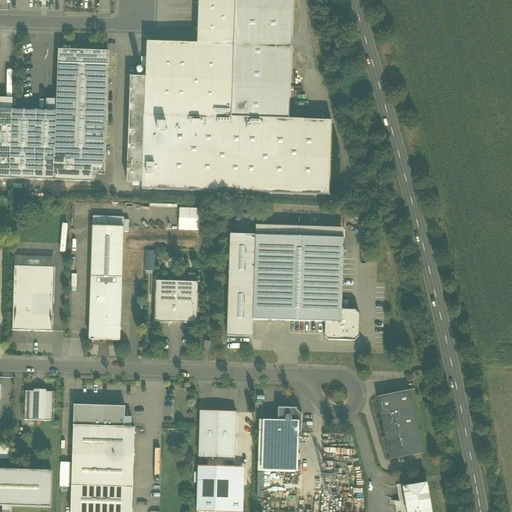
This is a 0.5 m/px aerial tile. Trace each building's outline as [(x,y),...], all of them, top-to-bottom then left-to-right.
[(232,118),(235,0),(198,0),(197,44),(147,43),(146,78),(130,77),(127,183),(142,183),(142,190),(329,196),(332,122),(303,121),(289,120),(232,118)] [(292,0),(235,0),(232,118),(289,120),(292,0)] [(58,51),(58,64),(108,66),(108,52),(58,51)] [(104,173),(108,66),(58,64),(57,100),(47,100),(46,112),(12,111),(13,99),(0,98),(0,179),(94,182),(95,172),(104,173)] [(202,209),(180,209),(179,231),(201,231),(202,209)] [(343,210),(332,209),(332,223),(343,224),(343,210)] [(93,217),(93,227),(124,228),(124,218),(93,217)] [(256,226),(256,236),(344,239),(344,229),(256,226)] [(124,228),(93,227),(91,277),(122,278),(124,228)] [(230,235),(227,337),(252,338),(253,320),(256,236),(230,235)] [(253,320),(325,323),(341,323),(342,311),(344,239),(256,236),(253,320)] [(15,257),(14,267),(54,268),(55,258),(15,257)] [(12,331),(52,332),(54,268),(14,267),(12,331)] [(91,277),(90,328),(120,329),(122,278),(91,277)] [(154,322),(197,324),(198,283),(155,282),(154,322)] [(356,311),(342,311),(341,323),(325,323),(325,337),(328,341),(352,341),(352,339),(356,335),(359,335),(360,315),(356,311)] [(120,341),(120,329),(90,328),(89,340),(90,340),(92,342),(93,342),(95,340),(120,341)] [(25,421),(54,422),(54,393),(46,392),(46,391),(34,390),(34,392),(26,392),(25,421)] [(380,401),(391,457),(405,454),(406,455),(421,452),(409,394),(394,397),(394,398),(380,401)] [(74,406),(74,427),(125,428),(125,407),(74,406)] [(258,472),(295,473),(296,433),(301,433),(302,414),(301,414),(301,415),(296,409),(297,410),(297,409),(278,408),(278,421),(260,421),(258,472)] [(199,457),(235,458),(236,413),(200,412),(199,457)] [(74,427),(72,487),(133,489),(134,428),(125,428),(74,427)] [(12,448),(0,447),(0,457),(12,458),(12,448)] [(234,468),(198,467),(196,511),(242,511),(244,483),(234,482),(234,468)] [(2,511),(11,511),(11,507),(51,508),(52,472),(0,470),(0,506),(2,507),(2,511)] [(431,511),(427,484),(404,488),(403,488),(406,504),(406,511),(431,511)] [(400,505),(406,504),(403,488),(404,488),(403,485),(396,486),(396,487),(397,487),(400,505)] [(131,511),(133,489),(72,487),(70,511),(131,511)]
